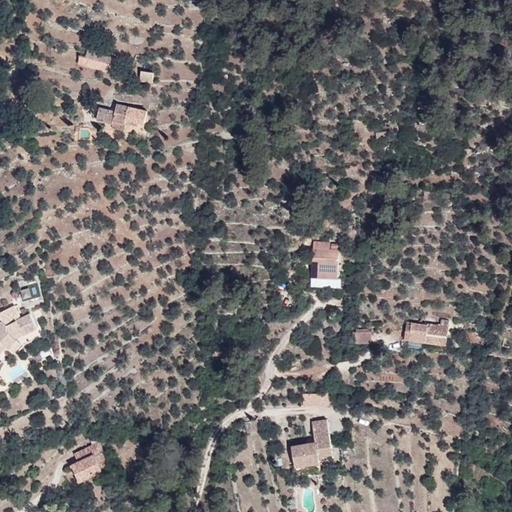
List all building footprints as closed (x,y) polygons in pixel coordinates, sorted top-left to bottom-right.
[(108,56),(108,55),(88,50),(86,57),(106,62),(108,56)] [(118,74),(120,66),(118,65),(106,62),(86,57),(80,55),(78,63),(118,74)] [(118,65),(119,59),(108,56),(106,62),(118,65)] [(153,82),(154,72),(142,70),(140,80),(153,82)] [(44,102),(45,94),(38,93),(37,98),(37,101),(44,102)] [(145,123),(148,110),(117,103),(116,111),(100,107),(97,119),(113,123),(114,120),(125,123),(126,123),(126,119),(139,122),(145,123)] [(124,130),(125,123),(114,120),(113,123),(113,128),(124,130)] [(330,184),(329,176),(320,178),(322,186),(330,184)] [(437,201),(437,190),(424,190),(425,201),(437,201)] [(338,278),(340,249),(339,249),(339,245),(330,245),(330,242),(314,241),(313,265),(321,265),(320,277),(338,278)] [(320,277),(321,265),(313,265),(312,277),(320,277)] [(38,327),(31,313),(22,318),(16,305),(0,313),(0,325),(1,326),(0,326),(0,352),(1,353),(7,347),(9,349),(18,339),(17,338),(14,336),(22,331),(24,335),(38,327)] [(447,345),(450,320),(441,319),(441,325),(429,324),(428,325),(407,322),(405,336),(410,337),(410,340),(409,347),(422,348),(422,342),(447,345)] [(371,342),(371,331),(370,331),(370,329),(357,329),(357,332),(356,332),(356,343),(371,342)] [(13,353),(22,344),(18,339),(9,349),(13,353)] [(311,406),(311,393),(303,394),(304,406),(311,406)] [(328,405),(328,393),(311,393),(311,406),(328,405)] [(333,454),(328,419),(313,422),(316,442),(293,446),(296,466),(320,462),(319,456),(333,454)] [(257,431),(256,420),(245,422),(247,433),(257,431)] [(112,466),(100,442),(75,454),(79,462),(73,465),(80,481),(112,466)]
